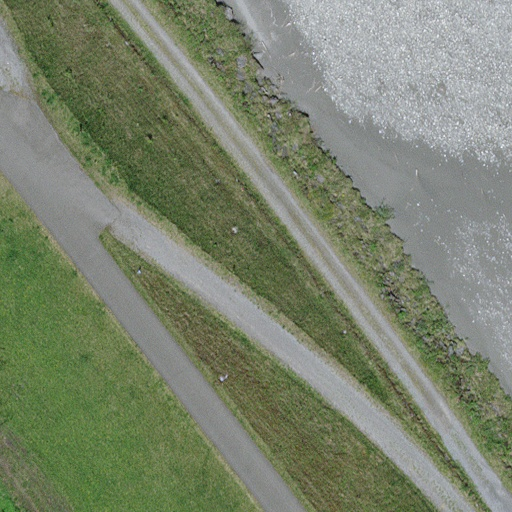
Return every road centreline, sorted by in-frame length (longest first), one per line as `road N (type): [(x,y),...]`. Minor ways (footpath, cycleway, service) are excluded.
road 1 (track): [(0,47),(12,69),(24,173),(105,211),(368,418),(459,511)]
road 2 (track): [(499,511),(346,285),(120,0)]
road 3 (track): [(0,142),(281,511)]
